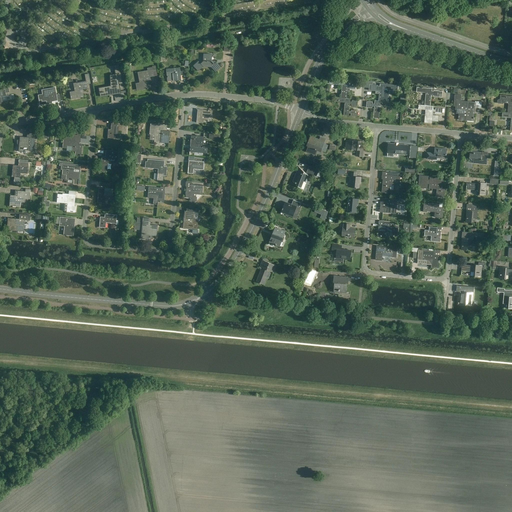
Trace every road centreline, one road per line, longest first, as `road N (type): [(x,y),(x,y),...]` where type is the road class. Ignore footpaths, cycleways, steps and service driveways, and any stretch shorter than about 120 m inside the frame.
road 1 (tertiary): [(0,289),(170,306),(208,293),(252,226),(301,110)]
road 2 (residential): [(183,94),(165,247),(99,244),(86,234),(94,109)]
road 3 (residential): [(461,134),(449,260),(430,277),(365,265),(377,126)]
road 4 (tertiary): [(511,63),(386,22),(372,7)]
road 5 (tertiary): [(301,110),(333,41),(372,7)]
